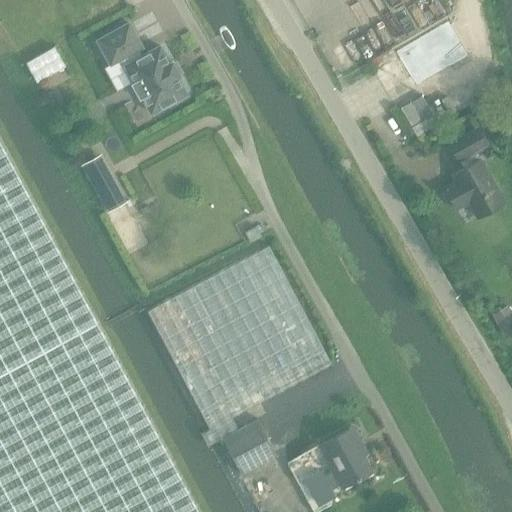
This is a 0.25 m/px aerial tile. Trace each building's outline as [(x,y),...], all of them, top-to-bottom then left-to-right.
[(56,0),(60,6),(64,4),(71,16),(100,0),(56,0)] [(395,52),(416,87),(467,56),(447,22),(395,52)] [(131,54),(135,60),(125,66),(151,113),(186,94),(177,77),(179,76),(171,62),(169,63),(160,46),(142,56),(138,50),(142,48),(128,24),(99,40),(112,64),(131,54)] [(54,47),(26,63),(37,83),(65,67),(54,47)] [(421,96),(411,102),(422,121),(432,115),(421,96)] [(411,102),(400,108),(411,127),(422,121),(411,102)] [(488,111),(477,117),(483,128),(495,122),(488,111)] [(430,117),(412,128),(417,137),(435,127),(430,117)] [(477,218),(502,204),(479,163),(478,164),(473,155),(485,148),(475,130),(449,144),(458,161),(459,160),(464,169),(453,175),(456,181),(444,188),(456,209),(468,202),(477,218)] [(0,511),(197,511),(104,339),(100,331),(95,324),(93,319),(18,178),(0,144),(0,511)] [(100,156),(83,166),(108,211),(125,202),(100,156)] [(257,227),(245,233),(250,242),(261,236),(257,227)] [(209,430),(203,433),(209,444),(236,429),(231,417),(328,364),(266,247),(145,310),(209,430)] [(511,314),(506,305),(490,315),(503,336),(511,330),(511,314)] [(229,435),(222,438),(233,458),(241,474),(278,455),(259,419),(229,435)] [(349,430),(286,463),(312,511),(317,511),(332,504),(340,488),(371,472),(349,430)]
